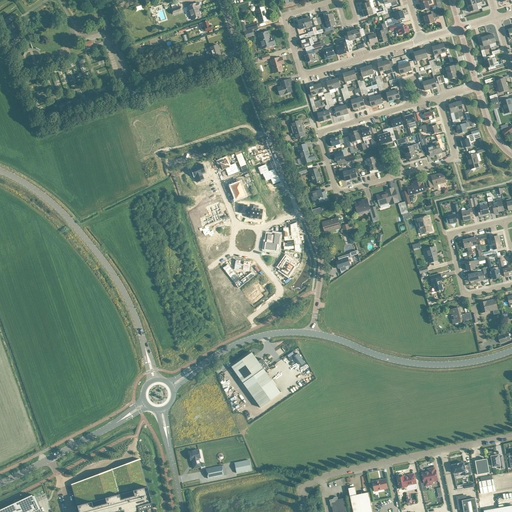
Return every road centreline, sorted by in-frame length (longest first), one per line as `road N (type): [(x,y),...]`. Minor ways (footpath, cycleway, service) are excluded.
road 1 (secondary): [(0,170),(56,206),(99,256),(131,306),(147,355)]
road 2 (unclassified): [(511,435),(351,467),(311,483),(301,496),(304,511)]
road 3 (tertiary): [(304,218),(222,0)]
road 4 (residential): [(421,39),(302,72),(285,18),(334,0)]
road 5 (residential): [(390,177),(336,190),(320,135),(409,105)]
road 6 (secondary): [(312,332),(405,362),(473,361),(511,349)]
road 7 (residential): [(511,284),(463,295),(450,239),(504,220)]
road 8 (secondary): [(194,370),(259,336),(312,332)]
